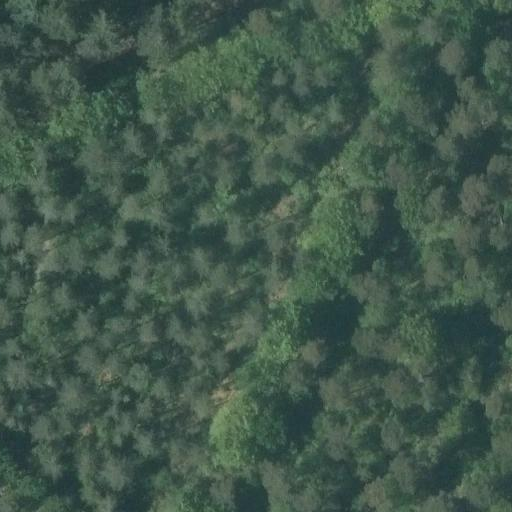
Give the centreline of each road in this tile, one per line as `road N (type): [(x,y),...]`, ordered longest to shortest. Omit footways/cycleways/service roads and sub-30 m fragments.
road 1 (track): [(470,0),(386,132),(283,363),(182,511)]
road 2 (track): [(386,0),(85,109),(0,149)]
